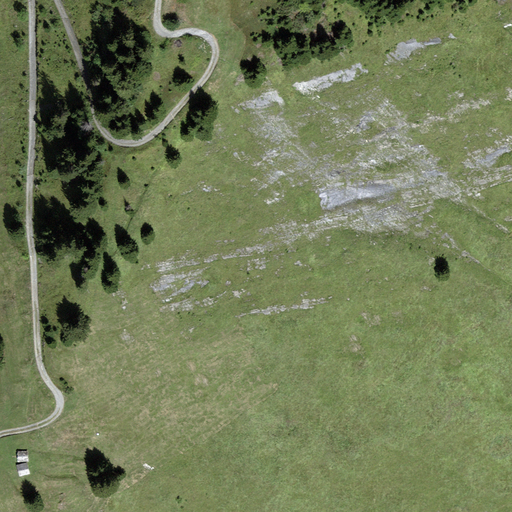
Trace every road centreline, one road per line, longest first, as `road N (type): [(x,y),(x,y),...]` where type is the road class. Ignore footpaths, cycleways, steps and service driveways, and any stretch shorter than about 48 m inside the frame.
road 1 (track): [(34,0),(40,359),(57,408),(39,426),(0,437)]
road 2 (track): [(157,0),(160,31),(209,40),(212,65),(155,132),(130,143),(107,134),(64,0)]
